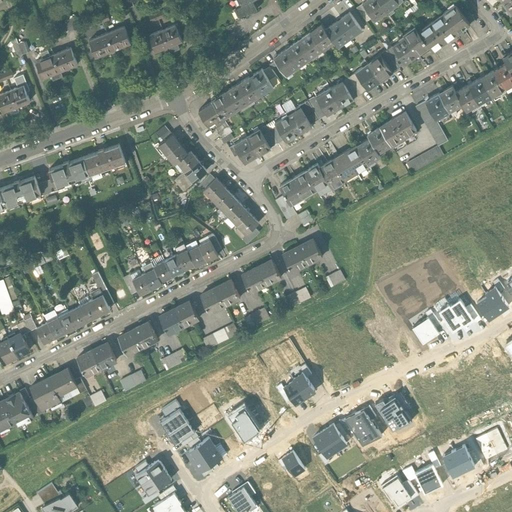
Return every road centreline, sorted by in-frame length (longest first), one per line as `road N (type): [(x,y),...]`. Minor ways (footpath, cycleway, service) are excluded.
road 1 (residential): [(248,184),(275,221),(277,241),(0,378)]
road 2 (residential): [(511,320),(329,405),(196,493)]
road 3 (residential): [(248,184),(491,40),(494,21),(474,0)]
road 4 (residential): [(0,161),(174,99)]
road 5 (residential): [(174,99),(321,0)]
